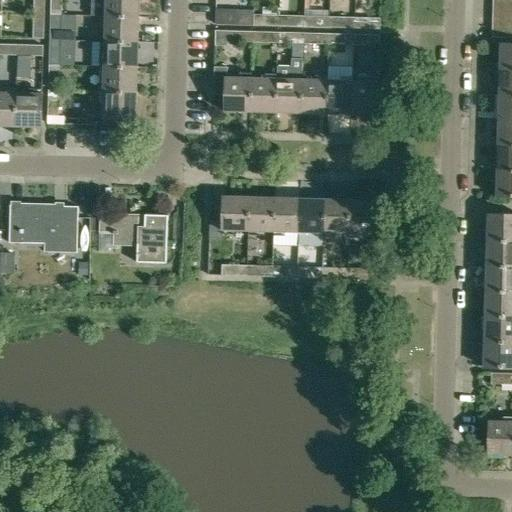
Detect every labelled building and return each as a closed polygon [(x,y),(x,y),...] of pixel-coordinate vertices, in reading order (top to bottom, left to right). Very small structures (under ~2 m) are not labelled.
[(50,0),(50,14),(61,15),(61,0),(50,0)] [(140,17),(140,0),(105,0),(105,16),(140,17)] [(511,12),(511,0),(504,0),(493,0),(493,12),(511,12)] [(33,12),(32,29),(44,29),(44,12),(33,12)] [(511,24),(511,12),(493,12),(492,24),(511,24)] [(237,14),(237,25),(254,25),(254,15),(237,14)] [(262,15),(262,26),(279,26),(279,15),(262,15)] [(287,15),(287,26),(304,27),(304,16),(287,15)] [(139,43),(140,17),(105,16),(104,41),(139,43)] [(312,16),(311,27),(329,27),(329,17),(312,16)] [(338,17),(337,28),(354,28),(355,17),(338,17)] [(363,17),(363,28),(380,29),(380,18),(363,17)] [(50,23),(49,40),(60,40),(61,23),(50,23)] [(511,37),(511,24),(492,24),(492,37),(511,37)] [(228,31),(228,42),(245,42),(245,31),(228,31)] [(253,32),(253,42),(270,43),(270,32),(253,32)] [(279,32),(278,43),(292,43),(295,44),(296,33),(279,32)] [(303,33),(303,44),(321,44),(321,33),(303,33)] [(329,33),(329,44),(346,45),(346,34),(329,33)] [(353,34),(353,45),(370,45),(370,35),(353,34)] [(139,43),(104,41),(104,67),(138,68),(139,43)] [(511,43),(500,43),(499,70),(511,69),(511,43)] [(0,44),(0,54),(9,55),(9,44),(0,44)] [(18,44),(18,55),(35,56),(35,45),(18,44)] [(49,48),(49,65),(60,65),(60,48),(49,48)] [(276,114),(301,115),(302,79),(303,58),(291,58),(291,66),(277,66),(277,78),(276,114)] [(138,93),(138,68),(104,67),(103,92),(138,93)] [(226,113),(251,114),(252,77),(228,77),(228,68),(215,68),(215,96),(226,96),(226,113)] [(511,95),(511,69),(499,70),(498,95),(511,95)] [(48,73),(48,90),(59,90),(59,73),(48,73)] [(277,78),(252,77),(251,114),(276,114),(277,78)] [(328,79),(302,79),(301,115),(327,116),(328,79)] [(352,80),(328,79),(327,116),(352,116),(352,80)] [(378,80),(352,80),(352,116),(377,117),(378,80)] [(138,93),(103,92),(92,91),(92,103),(102,103),(102,117),(137,118),(138,93)] [(0,125),(15,126),(16,93),(0,92),(0,125)] [(41,127),(41,115),(42,93),(16,93),(15,126),(41,127)] [(511,95),(498,95),(497,120),(511,120),(511,95)] [(48,98),(47,115),(58,116),(59,99),(48,98)] [(511,120),(497,120),(497,146),(511,146),(511,120)] [(511,146),(497,146),(496,171),(511,171),(511,146)] [(511,197),(511,171),(496,171),(495,197),(511,197)] [(248,231),(249,197),(224,196),(223,231),(248,231)] [(248,231),(274,232),(274,197),(249,197),(248,231)] [(300,198),(274,197),(274,232),(299,232),(300,198)] [(325,198),(300,198),(299,232),(324,233),(325,198)] [(324,233),(349,234),(350,199),(325,198),(324,233)] [(350,199),(349,234),(375,234),(375,200),(350,199)] [(77,252),(78,206),(56,206),(56,204),(22,203),(22,205),(11,205),(10,239),(49,240),(48,252),(77,252)] [(168,215),(100,213),(99,232),(116,232),(116,245),(137,246),(137,262),(166,263),(168,215)] [(511,215),(487,215),(486,241),(511,241),(511,215)] [(511,241),(486,241),(486,266),(511,266),(511,241)] [(247,265),(222,264),(222,275),(247,276),(247,265)] [(247,276),(272,277),(272,266),(247,265),(247,276)] [(272,277),(297,277),(298,266),(272,266),(272,277)] [(323,267),(298,266),(297,277),(323,278),(323,267)] [(511,266),(486,266),(485,291),(511,291),(511,266)] [(323,278),(348,279),(348,268),(323,267),(323,278)] [(348,268),(348,279),(373,279),(373,269),(348,268)] [(511,291),(485,291),(484,316),(511,316),(511,291)] [(511,316),(484,316),(484,341),(511,341),(511,316)] [(511,341),(484,341),(483,367),(511,367),(511,341)] [(511,373),(492,373),(491,384),(511,384),(511,373)] [(511,455),(511,416),(504,417),(503,421),(490,420),(489,455),(511,455)]
